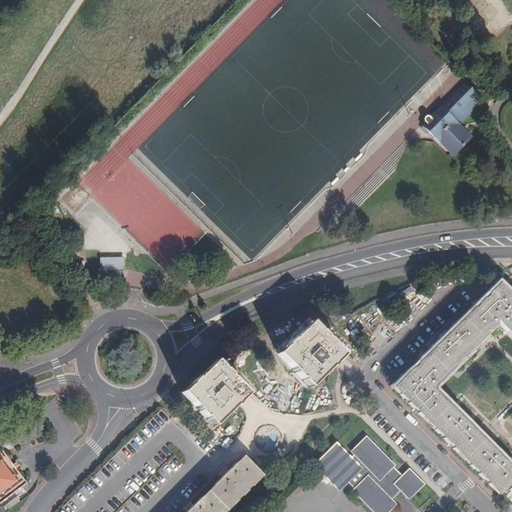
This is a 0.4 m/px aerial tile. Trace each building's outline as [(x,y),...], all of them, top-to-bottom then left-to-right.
[(469,0),(461,7),(472,18),(491,0),(469,0)] [(483,101),(465,83),(443,104),(445,106),(442,108),(440,107),(422,125),(450,154),(453,157),(471,139),(466,133),(459,126),(483,101)] [(125,258),(100,259),(101,281),(119,279),(119,271),(125,271),(125,258)] [(511,296),(499,284),(488,294),(488,295),(484,299),(483,299),(479,303),(479,304),(475,307),(474,309),(473,309),(418,363),(418,364),(414,368),(413,368),(393,388),(403,399),(405,398),(409,402),(408,403),(414,409),(415,408),(419,412),(418,413),(438,434),(440,433),(444,437),(442,439),(448,444),(450,443),(453,447),(453,448),(473,469),(475,469),(479,473),(479,474),(484,479),(488,483),(499,494),(511,481),(511,468),(443,398),(433,388),(450,371),(457,363),(458,362),(461,359),(462,358),(467,353),(467,352),(471,348),(472,348),(498,323),(511,336),(511,296)] [(319,328),(312,322),(293,341),(292,340),(288,345),(285,348),(284,348),(278,354),(296,372),(296,373),(301,379),(302,378),(305,381),(304,381),(310,387),(331,367),(343,356),(326,337),(327,337),(321,331),(321,332),(318,329),(319,328)] [(223,367),(217,361),(198,379),(197,379),(192,384),(189,388),(189,387),(183,393),(200,411),(199,412),(205,418),(206,417),(209,420),(208,420),(214,427),(235,406),(236,407),(249,395),(230,376),(231,375),(226,370),(225,370),(222,368),(223,367)] [(408,498),(423,484),(409,470),(402,476),(393,467),(394,466),(366,437),(351,451),(354,455),(349,459),(337,447),(318,466),(337,486),(345,479),(354,488),(352,490),(373,511),(387,511),(395,504),(390,499),(400,490),(408,498)] [(13,465),(2,451),(0,452),(0,503),(27,483),(16,469),(20,466),(16,463),(13,465)] [(226,511),(237,501),(237,500),(241,496),(242,497),(247,491),(251,486),(252,487),(263,476),(243,456),(186,511),(226,511)]
